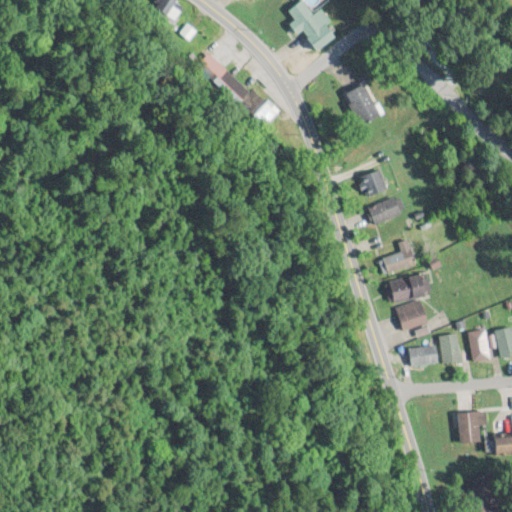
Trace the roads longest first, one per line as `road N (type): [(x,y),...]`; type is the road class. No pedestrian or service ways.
road 1 (tertiary): [(422,511),(306,131),(259,52),(198,0)]
road 2 (residential): [(285,88),(361,23),(385,16),(408,25),(511,134)]
road 3 (residential): [(511,382),(388,390)]
